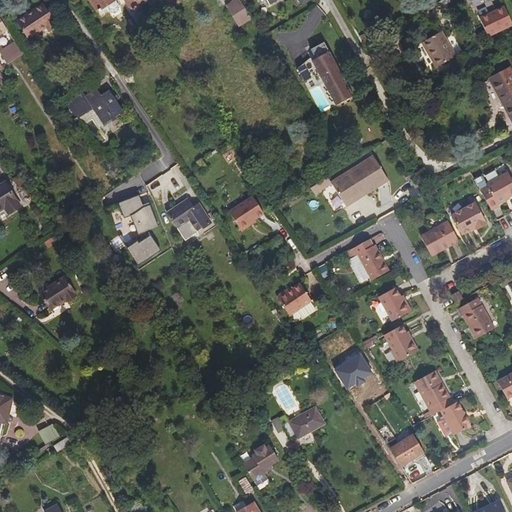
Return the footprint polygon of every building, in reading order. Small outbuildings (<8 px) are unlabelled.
[(89,0),(98,12),(107,6),(116,0),(89,0)] [(116,0),(107,6),(112,13),(116,14),(120,11),(121,7),(116,0)] [(139,4),(136,0),(124,0),(130,9),(139,4)] [(240,0),(230,0),(224,4),(239,27),(252,18),(240,0)] [(462,4),(459,0),(446,0),(441,4),(447,13),(462,4)] [(56,24),(43,5),(17,22),(29,39),(45,27),(48,31),(56,24)] [(476,18),(486,13),(483,6),(473,11),(476,18)] [(511,25),(511,22),(505,7),(479,18),(488,36),(511,25)] [(150,22),(143,10),(136,14),(144,26),(150,22)] [(58,27),(56,24),(48,31),(50,33),(58,27)] [(453,58),(444,42),(446,41),(440,32),(423,42),(432,58),(430,59),(436,69),(453,58)] [(456,56),(446,41),(444,42),(453,58),(456,56)] [(354,96),(323,43),(310,51),(314,57),(315,60),(297,70),(305,84),(319,76),(337,106),(354,96)] [(315,60),(314,57),(297,70),(315,60)] [(511,71),(510,68),(490,79),(511,119),(511,71)] [(101,97),(96,89),(86,96),(81,88),(60,103),(72,122),(93,108),(103,122),(122,110),(109,91),(101,97)] [(372,157),(331,184),(345,206),(357,198),(355,195),(360,193),(362,196),(387,180),(372,157)] [(475,179),(492,210),(499,207),(497,204),(511,195),(511,179),(508,172),(486,185),(481,176),(475,179)] [(26,181),(21,174),(14,179),(19,186),(26,181)] [(30,187),(26,181),(19,186),(22,192),(30,187)] [(21,207),(5,182),(0,185),(0,211),(5,208),(9,214),(21,207)] [(139,243),(138,241),(129,247),(140,264),(161,251),(151,235),(149,236),(148,232),(160,228),(150,202),(143,205),(139,195),(118,203),(125,219),(131,217),(139,236),(143,234),(144,239),(139,243)] [(265,214),(252,196),(229,212),(242,231),(256,222),(255,220),(265,214)] [(188,199),(167,213),(184,238),(196,230),(201,227),(202,228),(212,222),(198,202),(193,206),(188,199)] [(486,224),(475,203),(452,215),(462,234),(475,227),(476,230),(486,224)] [(458,239),(449,221),(420,236),(431,257),(445,249),(444,247),(458,239)] [(196,230),(184,238),(186,241),(198,232),(196,230)] [(382,262),(374,246),(372,246),(369,240),(348,251),(352,258),(358,255),(372,280),(390,271),(384,261),(382,262)] [(384,261),(375,245),(374,246),(382,262),(384,261)] [(138,266),(140,264),(129,247),(126,248),(138,266)] [(77,296),(64,277),(40,293),(51,310),(65,300),(67,302),(77,296)] [(313,302),(298,282),(277,296),(290,316),(313,302)] [(409,311),(395,288),(379,297),(392,321),(409,311)] [(456,303),(463,299),(459,291),(452,295),(456,303)] [(411,310),(403,297),(401,298),(409,311),(411,310)] [(490,321),(478,298),(458,309),(462,316),(466,314),(473,329),(471,330),(476,339),(492,330),(488,322),(490,321)] [(473,329),(466,314),(462,316),(470,331),(471,330),(473,329)] [(419,351),(412,339),(410,340),(407,333),(402,325),(384,335),(392,350),(391,351),(397,362),(419,351)] [(335,338),(338,344),(352,335),(349,329),(335,338)] [(441,384),(434,372),(414,383),(430,411),(424,415),(426,419),(440,411),(454,404),(442,383),(441,384)] [(511,373),(497,381),(507,398),(511,394),(511,373)] [(13,399),(0,395),(0,425),(1,423),(7,424),(13,399)] [(472,426),(458,401),(454,404),(440,411),(454,435),(472,426)] [(324,424),(316,408),(283,426),(291,438),(297,435),(299,438),(324,424)] [(59,436),(53,425),(39,432),(46,444),(59,436)] [(413,435),(391,449),(402,466),(424,453),(413,435)] [(72,443),(68,438),(54,447),(58,452),(72,443)] [(270,481),(266,475),(265,473),(273,468),(271,465),(279,460),(269,445),(253,456),(254,457),(244,464),(260,491),(269,485),(270,484),(270,481)] [(253,490),(246,477),(239,482),(246,494),(253,490)] [(141,506),(138,500),(128,505),(131,511),(146,511),(143,505),(141,506)] [(503,511),(498,501),(476,511),(503,511)] [(259,511),(254,503),(238,511),(259,511)]
